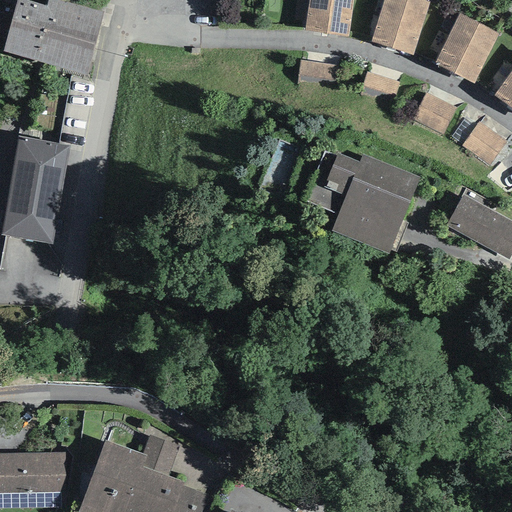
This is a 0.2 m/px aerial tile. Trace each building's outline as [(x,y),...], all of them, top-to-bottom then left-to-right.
[(104,13),(57,0),(47,0),(46,6),(23,0),(15,0),(1,52),(86,76),(104,13)] [(352,0),(308,0),(304,31),(348,37),(352,0)] [(413,55),(428,2),(421,0),(383,0),(370,42),(413,55)] [(473,85),(498,34),(459,14),(434,64),(473,85)] [(297,87),(335,88),(341,66),(297,65),(297,87)] [(511,70),(493,96),(511,110),(511,70)] [(360,97),(391,109),(399,88),(368,77),(360,97)] [(411,125),(441,140),(455,113),(424,98),(411,125)] [(459,154),(485,173),(504,147),(478,128),(459,154)] [(70,146),(17,138),(0,235),(52,245),(70,146)] [(419,178),(361,155),(358,162),(337,154),(336,156),(324,151),(305,201),(339,214),(331,232),(388,254),(419,178)] [(511,253),(511,222),(462,195),(445,226),(509,260),(511,253)] [(141,454),(104,440),(77,511),(79,511),(173,511),(183,488),(185,483),(167,476),(178,447),(149,436),(141,454)] [(0,508),(66,507),(66,453),(0,454),(0,508)] [(203,511),(209,498),(183,488),(173,511),(203,511)]
